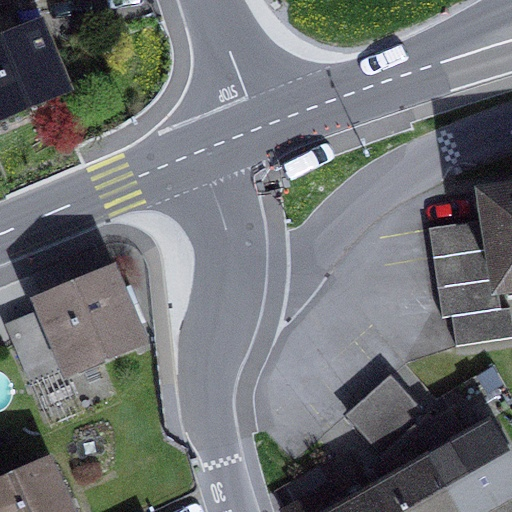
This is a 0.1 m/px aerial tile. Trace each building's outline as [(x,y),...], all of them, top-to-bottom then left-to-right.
[(0,45),(0,116),(65,90),(40,30),(0,45)] [(511,195),(485,200),(489,221),(499,290),(511,288),(511,195)] [(511,315),(511,309),(502,311),(499,290),(489,221),(429,230),(443,319),(452,318),(457,348),(511,339),(511,315)] [(10,335),(33,388),(140,342),(126,308),(119,293),(112,276),(41,306),(47,320),(10,335)] [(126,308),(138,303),(131,288),(119,293),(126,308)] [(403,439),(427,418),(387,373),(343,413),(382,458),(403,439)] [(451,410),(433,421),(429,416),(427,418),(403,439),(415,452),(419,448),(434,464),(460,511),(511,511),(511,462),(490,423),(466,436),(451,410)] [(371,488),(384,511),(460,511),(434,464),(419,448),(415,452),(403,439),(382,458),(381,459),(392,479),(373,490),(372,488),(371,488)] [(0,511),(68,511),(49,468),(42,471),(37,459),(13,470),(18,482),(0,489),(0,511)] [(384,511),(371,488),(351,500),(353,504),(344,509),(330,486),(284,511),(384,511)]
